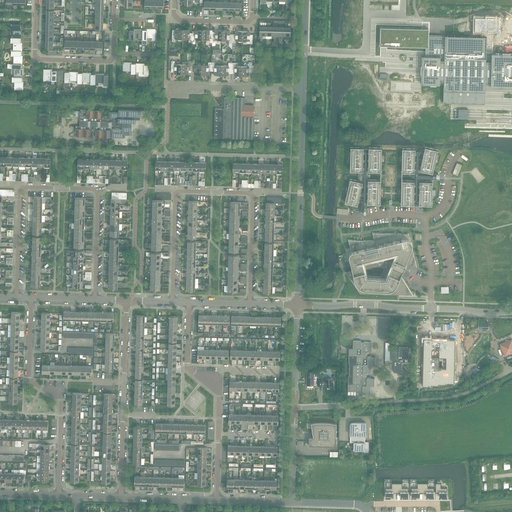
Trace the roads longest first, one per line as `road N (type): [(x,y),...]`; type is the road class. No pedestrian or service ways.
road 1 (tertiary): [(296,304),(302,88)]
road 2 (residential): [(57,493),(61,399),(30,380),(31,298)]
road 3 (residential): [(121,496),(125,300)]
road 4 (residential): [(173,301),(175,191),(252,192)]
road 5 (residential): [(352,404),(449,397),(511,369)]
road 6 (residential): [(168,98),(173,84),(302,88)]
road 7 (tertiary): [(430,309),(296,304)]
